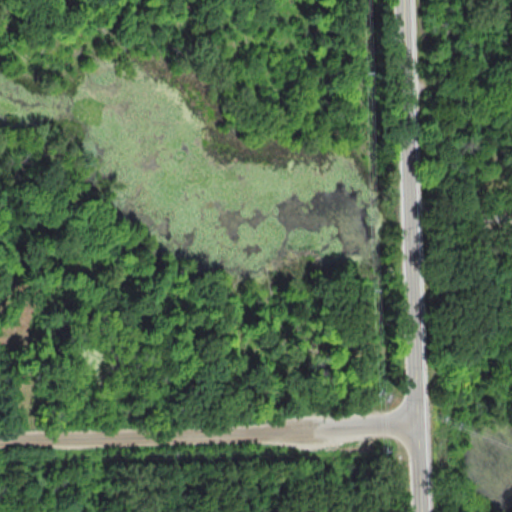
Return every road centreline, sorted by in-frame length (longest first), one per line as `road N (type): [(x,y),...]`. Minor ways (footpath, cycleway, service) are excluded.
road 1 (tertiary): [(421,511),(401,0)]
road 2 (residential): [(0,441),(418,426)]
